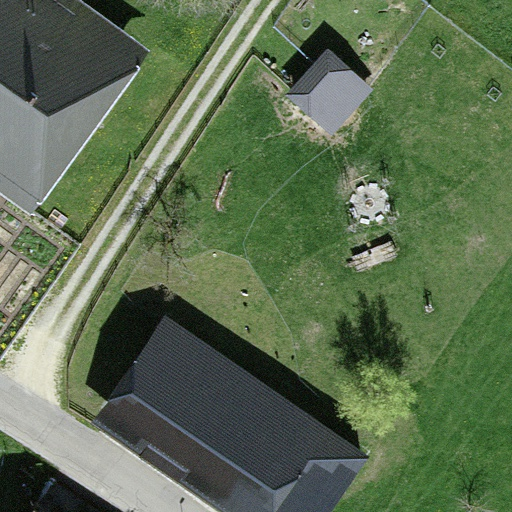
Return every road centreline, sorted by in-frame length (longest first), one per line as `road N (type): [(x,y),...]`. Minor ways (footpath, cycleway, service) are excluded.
road 1 (track): [(279,0),(9,403)]
road 2 (unclassified): [(0,397),(164,511)]
